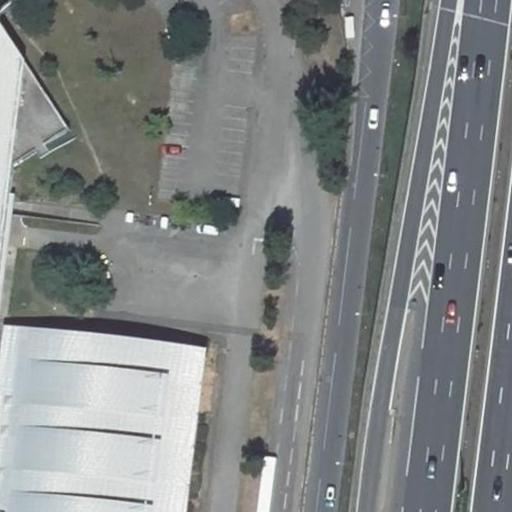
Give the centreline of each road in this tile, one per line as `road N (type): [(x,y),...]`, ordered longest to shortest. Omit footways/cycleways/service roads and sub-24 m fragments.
road 1 (trunk): [(447,0),(369,511)]
road 2 (trunk): [(488,0),(426,511)]
road 3 (secondary): [(382,0),(326,511)]
